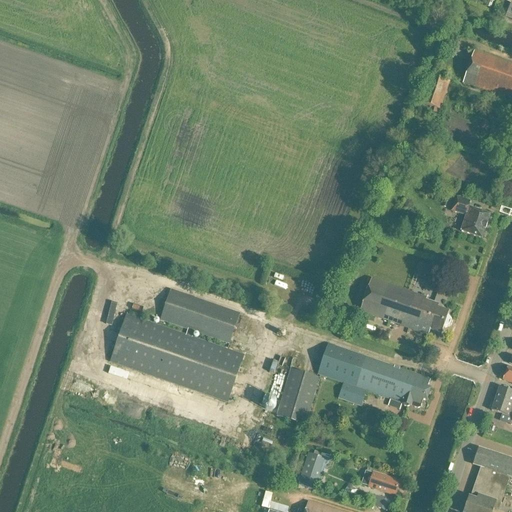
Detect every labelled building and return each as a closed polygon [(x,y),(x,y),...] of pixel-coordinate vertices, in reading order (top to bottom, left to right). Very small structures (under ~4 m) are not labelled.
[(435,0),(419,0),(418,4),(432,9),(435,0)] [(511,67),(473,54),(463,85),(504,99),(504,97),(511,99),(511,67)] [(440,112),(450,83),(430,76),(419,104),(440,112)] [(490,216),(470,210),(471,204),(457,199),(451,213),(465,218),(460,233),(482,240),(490,216)] [(448,314),(437,310),(439,306),(426,302),(426,299),(372,280),(360,314),(427,337),(430,331),(441,335),(443,329),(448,328),(450,323),(446,319),(448,314)] [(229,346),(240,315),(170,291),(160,322),(229,346)] [(227,405),(244,357),(126,316),(109,364),(227,405)] [(361,408),(366,393),(390,401),(402,405),(403,408),(406,409),(409,408),(410,408),(417,410),(420,409),(422,402),(426,403),(430,391),(427,390),(430,381),(327,345),(317,376),(343,385),(337,400),(361,408)] [(305,427),(320,380),(290,371),(276,418),(305,427)] [(511,377),(505,375),(503,382),(511,385),(511,377)] [(495,401),(511,406),(511,394),(499,390),(495,401)] [(271,396),(269,395),(267,395),(266,396),(265,396),(264,397),(263,398),(262,399),(262,400),(261,401),(261,402),(261,403),(261,404),(262,405),(262,406),(263,407),(264,408),(264,409),(265,409),(266,409),(267,410),(268,410),(269,410),(270,410),(271,409),(272,409),(273,408),(274,407),(275,406),(275,405),(275,404),(276,403),(276,402),(276,401),(275,401),(275,400),(275,399),(274,398),(273,397),(272,396),(271,396)] [(511,406),(495,401),(491,412),(508,418),(509,416),(511,417),(511,423),(511,406)] [(473,466),(481,469),(510,478),(511,478),(511,462),(478,451),(473,466)] [(324,455),(315,452),(313,456),(308,454),(298,486),(315,492),(325,460),(323,459),(324,455)] [(498,511),(510,478),(481,469),(470,500),(469,500),(464,511),(498,511)] [(372,475),(365,473),(361,486),(368,488),(367,490),(394,498),(400,482),(372,474),(372,475)] [(353,499),(357,488),(347,485),(343,496),(353,499)] [(376,508),(379,500),(372,498),(369,506),(376,508)] [(335,511),(308,503),(304,511),(335,511)]
